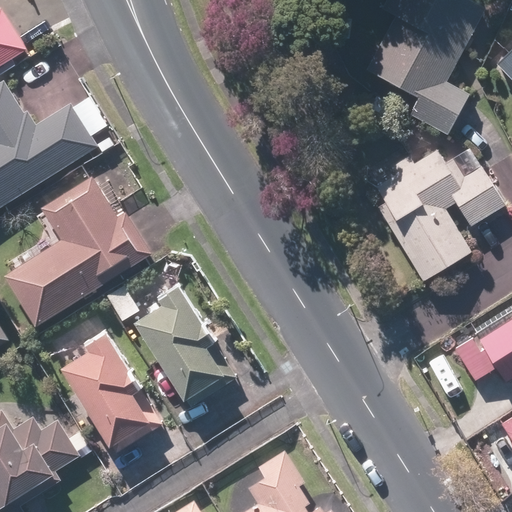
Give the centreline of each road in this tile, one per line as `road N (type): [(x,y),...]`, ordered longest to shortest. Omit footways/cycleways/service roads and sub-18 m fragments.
road 1 (secondary): [(347,376),(131,19)]
road 2 (residential): [(347,376),(511,273)]
road 3 (secondary): [(432,511),(347,376)]
